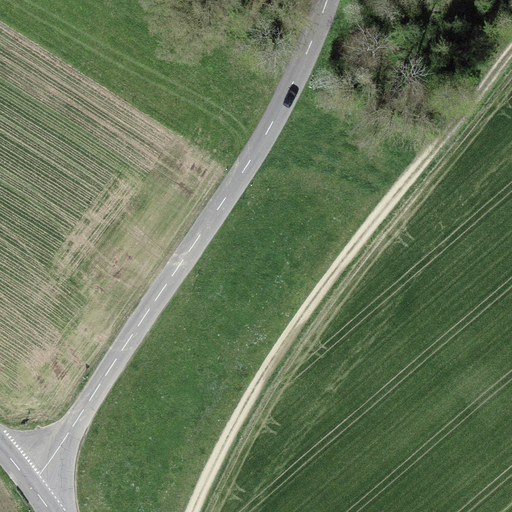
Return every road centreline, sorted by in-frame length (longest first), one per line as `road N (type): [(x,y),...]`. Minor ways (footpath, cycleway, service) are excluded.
road 1 (tertiary): [(327,0),(246,165),(32,485)]
road 2 (track): [(190,511),(294,328),(511,47)]
